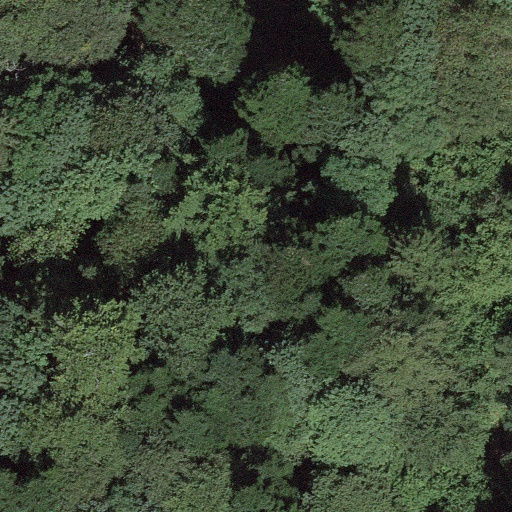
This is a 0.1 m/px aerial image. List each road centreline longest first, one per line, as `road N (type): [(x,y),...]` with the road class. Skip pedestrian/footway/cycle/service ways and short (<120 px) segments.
road 1 (track): [(183,183),(57,391),(0,465)]
road 2 (track): [(183,183),(0,297)]
road 3 (track): [(276,0),(183,183)]
